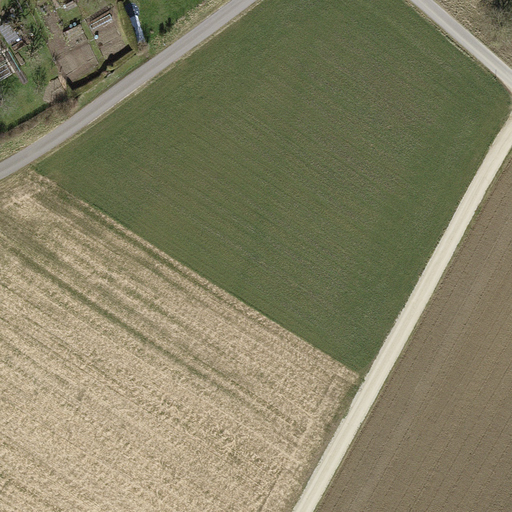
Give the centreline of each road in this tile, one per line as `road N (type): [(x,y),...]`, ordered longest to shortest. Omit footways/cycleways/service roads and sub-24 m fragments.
road 1 (track): [(511,131),(301,511)]
road 2 (track): [(245,0),(0,175)]
road 3 (track): [(511,80),(421,0)]
